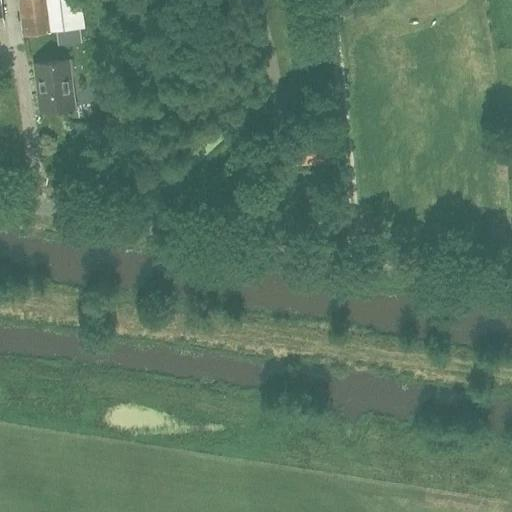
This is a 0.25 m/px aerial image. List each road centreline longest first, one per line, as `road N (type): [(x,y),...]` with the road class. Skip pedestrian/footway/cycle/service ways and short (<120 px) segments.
road 1 (unclassified): [(511,287),(0,206)]
road 2 (track): [(363,263),(332,0)]
